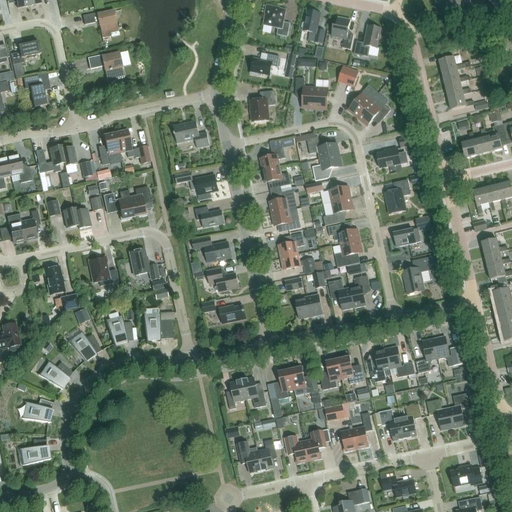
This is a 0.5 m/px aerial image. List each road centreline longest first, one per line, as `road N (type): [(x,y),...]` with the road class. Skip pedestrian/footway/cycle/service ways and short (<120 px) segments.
road 1 (residential): [(394,318),(349,128),(329,123),(227,146)]
road 2 (residential): [(21,259),(157,236),(167,249),(190,360)]
road 3 (residential): [(66,474),(70,415),(89,385),(120,364),(190,360)]
road 4 (residential): [(266,344),(227,146)]
road 5 (residential): [(446,180),(410,32),(392,11)]
road 6 (residential): [(0,32),(35,23),(52,29),(76,130)]
road 7 (residential): [(76,130),(216,95)]
road 8 (residential): [(266,344),(394,318)]
road 9 (residential): [(475,302),(446,180)]
road 10 (residential): [(505,423),(475,302)]
road 11 (residential): [(309,481),(428,455)]
